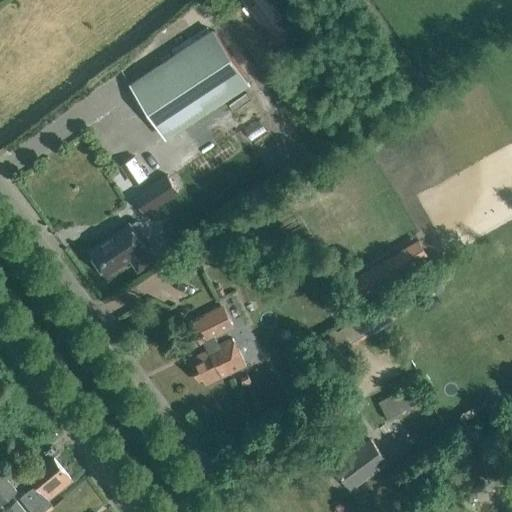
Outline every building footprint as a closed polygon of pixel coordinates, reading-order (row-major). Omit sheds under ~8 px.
[(273,0),(243,0),(276,44),(296,30),(273,0)] [(131,87),(164,137),(247,82),(214,32),(131,87)] [(147,149),(138,155),(151,176),(161,171),(147,149)] [(146,214),(178,193),(166,176),(133,198),(146,214)] [(136,222),(131,226),(129,224),(89,252),(105,276),(129,260),(138,272),(152,262),(144,250),(146,248),(138,238),(144,234),(145,230),(141,223),(136,222)] [(135,290),(157,322),(175,310),(164,294),(182,282),(171,265),(135,290)] [(435,271),(418,279),(426,297),(444,289),(435,271)] [(355,304),(364,300),(358,286),(348,289),(355,304)] [(203,343),(207,352),(188,361),(199,381),(202,380),(205,386),(243,368),(230,341),(216,347),(212,339),(232,329),(221,307),(189,323),(199,345),(203,343)] [(345,351),(347,349),(341,340),(319,355),(341,389),(361,376),(345,351)] [(305,417),(322,404),(308,383),(290,395),(300,410),(305,417)] [(389,422),(422,405),(412,386),(380,403),(389,422)] [(458,429),(473,421),(469,413),(453,421),(458,429)] [(350,489),(387,462),(370,440),(334,467),(350,489)] [(47,499),(71,480),(54,459),(30,478),(36,486),(21,498),(31,511),(43,511),(52,505),(47,499)] [(0,506),(0,507),(18,493),(0,471),(0,506)] [(4,511),(24,511),(17,502),(5,511),(4,511)]
